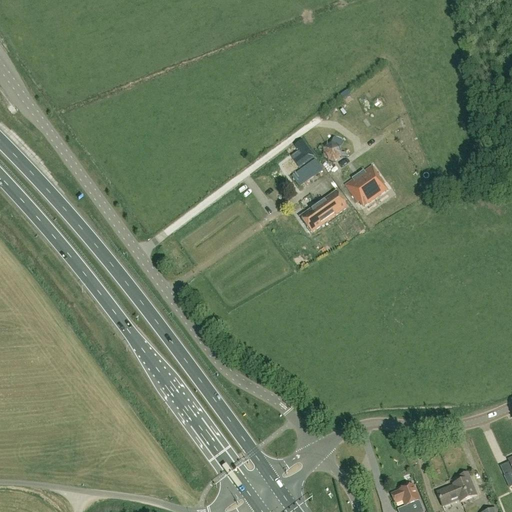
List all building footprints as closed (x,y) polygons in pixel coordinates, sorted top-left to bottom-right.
[(348,91),(342,95),(345,100),(351,96),(348,91)] [(331,143),(323,149),(323,159),(333,164),(342,158),(346,157),(346,153),(341,153),(341,148),(343,142),(334,138),(331,143)] [(299,168),(314,158),(302,142),(295,147),(302,156),(294,161),(299,168)] [(382,144),(374,148),(379,161),(388,157),(382,144)] [(315,160),(291,177),(299,188),(323,171),(315,160)] [(371,167),(344,186),(356,203),(358,201),(359,201),(363,206),(385,191),(381,186),(381,185),(383,184),(371,167)] [(311,234),(348,208),(336,192),(300,218),(311,234)] [(460,504),(477,497),(468,475),(460,478),(462,483),(454,486),(454,487),(437,493),(442,508),(459,501),(460,504)] [(400,492),(392,495),(395,504),(403,501),(406,507),(399,510),(399,511),(422,511),(418,502),(419,502),(412,486),(399,491),(400,492)]
